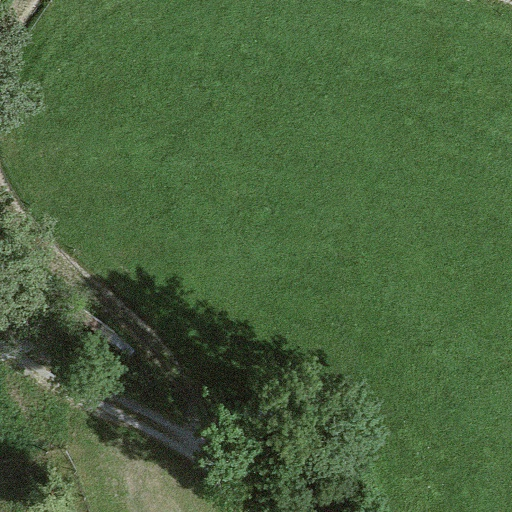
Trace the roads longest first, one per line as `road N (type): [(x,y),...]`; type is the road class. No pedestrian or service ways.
road 1 (track): [(0,181),(33,230),(160,343),(193,397),(214,458)]
road 2 (track): [(0,327),(214,458),(267,511)]
